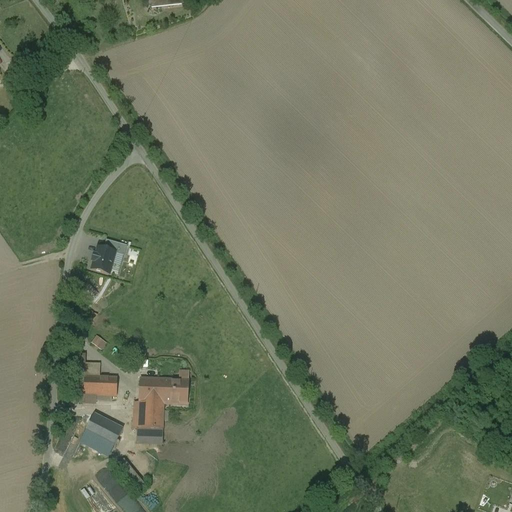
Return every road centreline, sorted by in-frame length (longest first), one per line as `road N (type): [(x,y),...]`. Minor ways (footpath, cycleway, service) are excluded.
road 1 (unclassified): [(140,149),(383,511)]
road 2 (unclassified): [(140,149),(101,189),(74,234),(42,511)]
road 3 (unclassified): [(38,0),(140,149)]
